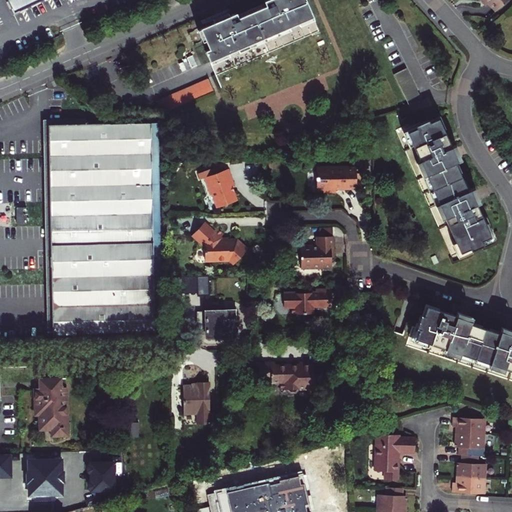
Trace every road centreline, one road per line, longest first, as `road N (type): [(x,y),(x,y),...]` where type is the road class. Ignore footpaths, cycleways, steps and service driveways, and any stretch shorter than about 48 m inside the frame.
road 1 (residential): [(0,360),(176,349),(226,357),(310,352),(326,339)]
road 2 (residential): [(507,294),(473,296),(355,258),(350,227),(338,217),(272,218)]
road 3 (residential): [(33,76),(211,0)]
road 4 (residential): [(511,509),(427,503),(429,419)]
road 5 (residential): [(483,57),(466,83),(467,129),(511,199)]
